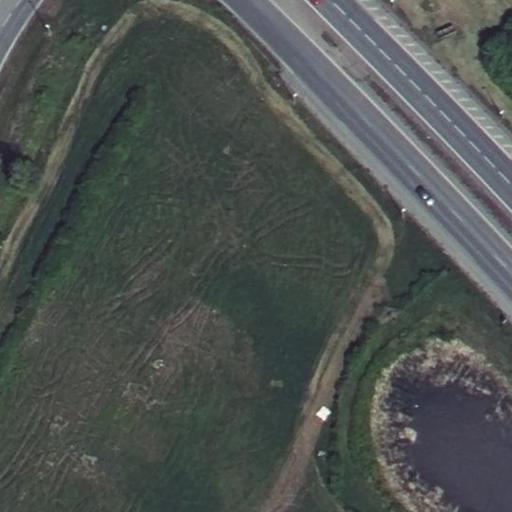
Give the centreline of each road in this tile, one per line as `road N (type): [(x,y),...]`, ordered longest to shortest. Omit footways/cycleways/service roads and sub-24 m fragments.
road 1 (trunk): [(245,0),(511,277)]
road 2 (trunk): [(511,185),(330,0)]
